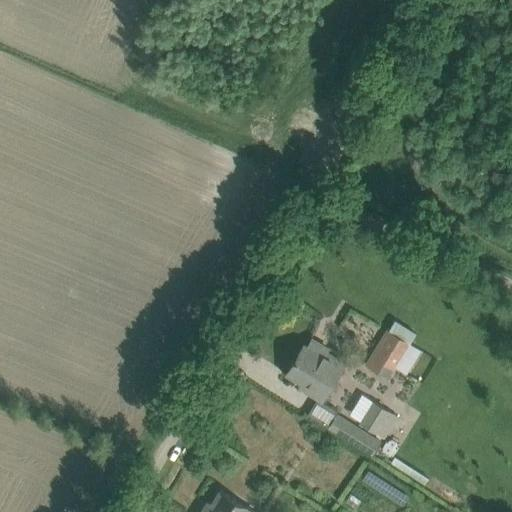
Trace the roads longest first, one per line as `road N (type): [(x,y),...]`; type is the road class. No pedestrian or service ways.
road 1 (residential): [(128,511),(280,250)]
road 2 (unclassified): [(280,250),(427,0)]
